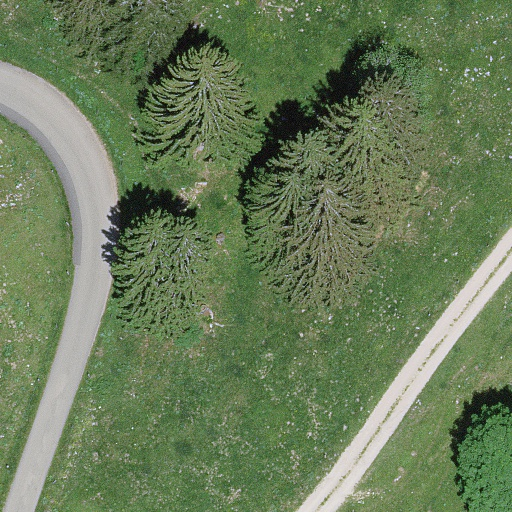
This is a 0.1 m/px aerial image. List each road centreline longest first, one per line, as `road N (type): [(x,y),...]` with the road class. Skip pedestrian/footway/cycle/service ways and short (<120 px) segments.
road 1 (unclassified): [(20,511),(86,311),(94,218),(64,132),(0,89)]
road 2 (track): [(511,299),(318,511)]
